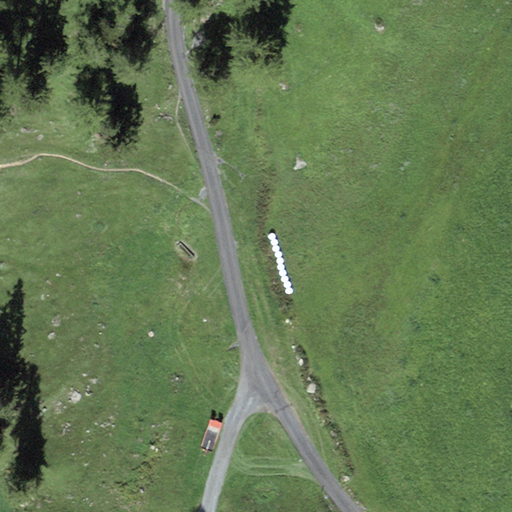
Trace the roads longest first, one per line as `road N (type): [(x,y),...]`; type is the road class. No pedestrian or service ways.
road 1 (track): [(252,367),(172,0)]
road 2 (track): [(348,511),(252,367)]
road 3 (track): [(252,367),(206,511)]
